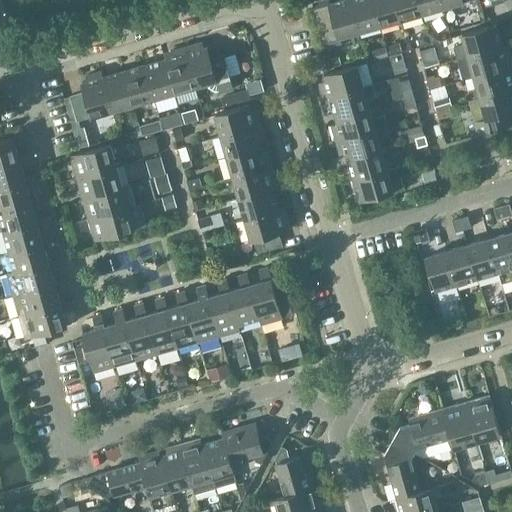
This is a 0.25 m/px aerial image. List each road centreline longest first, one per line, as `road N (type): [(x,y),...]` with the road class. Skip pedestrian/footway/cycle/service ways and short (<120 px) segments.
road 1 (residential): [(344,421),(281,387),(76,442),(63,427),(44,354)]
road 2 (residential): [(334,242),(261,0)]
road 3 (residential): [(0,69),(235,0)]
road 4 (residential): [(334,242),(511,188)]
road 5 (residential): [(372,371),(511,332)]
road 6 (residential): [(334,242),(372,371)]
